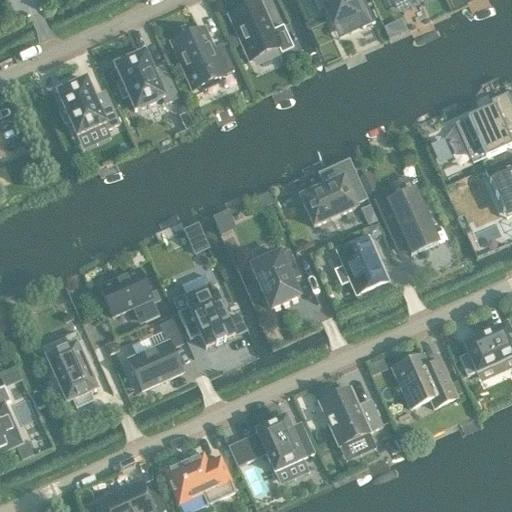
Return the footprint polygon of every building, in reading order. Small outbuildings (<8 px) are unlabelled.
[(312,0),(318,13),(326,10),(334,27),(358,16),(363,28),(375,22),(365,0),(312,0)] [(272,33),(259,4),(229,18),(249,63),(278,50),(281,56),(293,50),(283,28),(272,33)] [(234,74),(222,47),(212,51),(203,31),(195,35),(193,32),(178,38),(180,41),(171,45),(192,93),(200,90),(202,93),(219,86),(217,82),(225,78),(224,78),(234,74)] [(235,36),(226,40),(231,52),(240,48),(235,36)] [(176,102),(164,74),(153,79),(142,56),(110,71),(116,86),(111,88),(118,103),(123,100),(130,116),(161,102),(164,107),(176,102)] [(119,127),(107,99),(96,104),(85,82),(56,95),(63,111),(59,113),(64,126),(69,124),(76,140),(104,127),(107,132),(119,127)] [(475,137),(462,143),(472,166),(511,148),(511,147),(507,136),(504,130),(511,126),(511,106),(507,96),(491,103),(493,109),(481,114),(467,120),(475,137)] [(198,110),(191,113),(195,123),(203,120),(198,110)] [(186,115),(179,119),(185,132),(192,129),(186,115)] [(511,165),(510,161),(484,172),(503,215),(511,211),(511,165)] [(342,181),(300,200),(313,229),(355,211),(354,208),(366,202),(349,163),(337,169),(342,181)] [(376,191),(369,177),(359,181),(366,196),(376,191)] [(437,246),(414,193),(408,180),(389,188),(395,201),(389,205),(386,199),(375,204),(390,239),(400,235),(411,258),(437,246)] [(268,195),(256,200),(261,211),(272,206),(268,195)] [(382,237),(378,226),(364,232),(369,243),(382,237)] [(198,227),(184,233),(195,258),(209,252),(198,227)] [(386,284),(367,241),(337,254),(344,269),(335,273),(341,287),(350,283),(357,297),(386,284)] [(281,258),(252,270),(270,312),(281,307),(281,308),(289,305),(288,304),(299,299),(288,273),(296,270),(290,255),(281,259),(281,258)] [(149,295),(138,272),(99,290),(112,320),(137,309),(144,325),(159,319),(153,306),(149,295)] [(185,298),(172,303),(189,342),(199,338),(205,351),(215,347),(215,348),(225,343),(225,342),(234,338),(228,324),(215,295),(214,296),(209,286),(208,287),(204,277),(180,288),(185,298)] [(156,292),(149,295),(153,306),(160,303),(156,292)] [(239,319),(228,324),(234,338),(245,333),(239,319)] [(182,376),(170,348),(181,343),(171,322),(159,328),(167,345),(128,363),(142,394),(182,376)] [(511,329),(508,332),(506,328),(463,347),(467,356),(458,360),(467,379),(476,375),(476,377),(511,360),(511,329)] [(63,353),(46,360),(66,406),(72,403),(76,412),(94,404),(92,401),(90,395),(96,393),(89,379),(95,376),(77,335),(59,343),(63,353)] [(115,345),(106,349),(110,357),(118,354),(115,345)] [(450,386),(440,364),(428,370),(422,358),(392,372),(410,412),(429,403),(433,412),(457,401),(456,399),(463,395),(457,383),(450,386)] [(11,387),(21,383),(17,373),(7,377),(11,387)] [(13,429),(3,407),(11,404),(4,388),(0,389),(0,455),(21,446),(13,429)] [(318,406),(338,449),(382,430),(370,403),(357,409),(350,391),(318,406)] [(257,437),(229,449),(238,470),(266,458),(280,488),(309,475),(303,462),(315,457),(303,430),(291,435),(285,420),(255,433),(257,437)] [(220,460),(207,466),(203,456),(163,474),(165,479),(162,480),(168,493),(171,491),(179,508),(203,497),(208,507),(234,495),(230,485),(231,484),(220,460)] [(168,511),(153,480),(98,504),(101,511),(168,511)]
